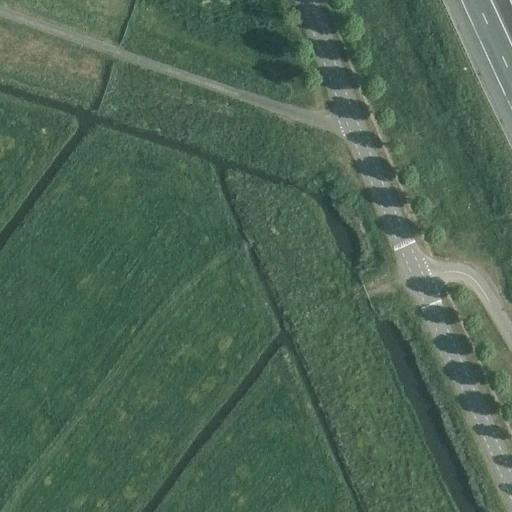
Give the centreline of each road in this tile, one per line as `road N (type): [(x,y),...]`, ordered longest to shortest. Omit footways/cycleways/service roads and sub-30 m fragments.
road 1 (unclassified): [(511,487),(416,275),(310,0)]
road 2 (unknown): [(511,436),(332,0)]
